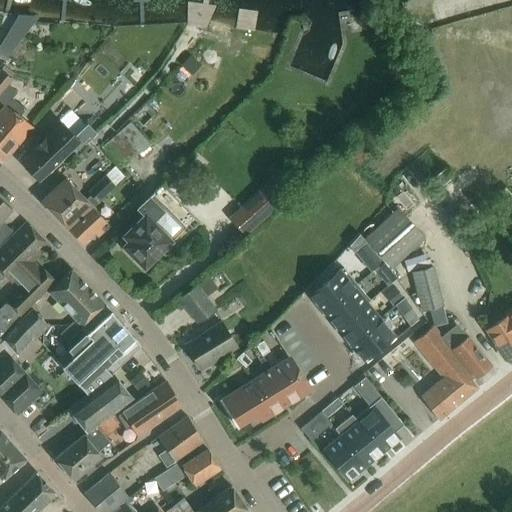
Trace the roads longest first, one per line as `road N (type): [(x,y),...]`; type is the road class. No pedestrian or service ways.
road 1 (residential): [(233,459),(160,350),(0,182)]
road 2 (residential): [(295,306),(345,374),(233,459)]
road 3 (residential): [(351,511),(511,385)]
road 4 (residential): [(87,511),(0,412)]
